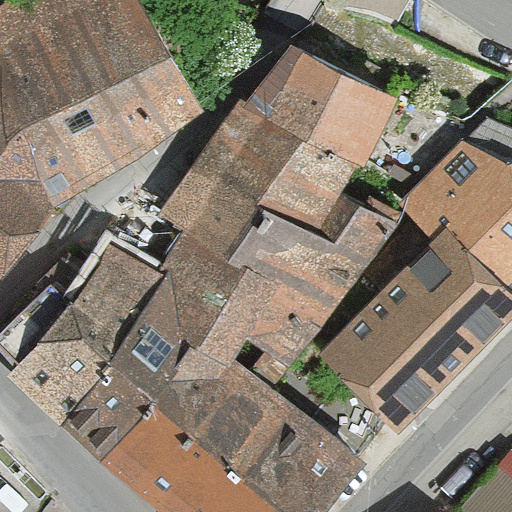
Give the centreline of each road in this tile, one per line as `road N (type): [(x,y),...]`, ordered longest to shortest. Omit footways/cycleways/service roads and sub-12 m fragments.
road 1 (residential): [(0,289),(210,100),(288,0)]
road 2 (residential): [(511,388),(388,511)]
road 3 (residential): [(111,511),(0,400)]
